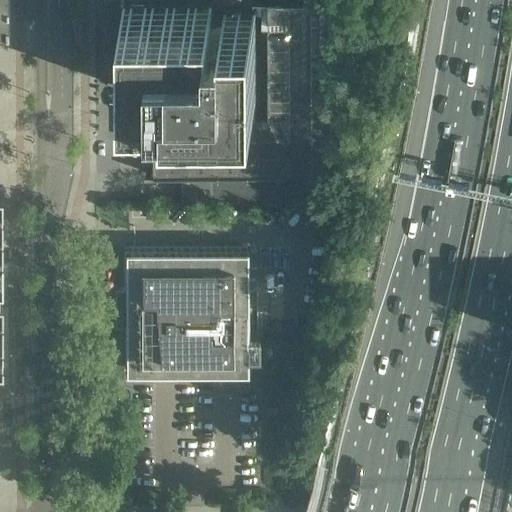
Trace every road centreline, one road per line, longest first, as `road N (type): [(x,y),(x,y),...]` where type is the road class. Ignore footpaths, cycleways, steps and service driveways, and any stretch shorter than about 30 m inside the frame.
road 1 (motorway): [(475,0),(427,266),(365,511)]
road 2 (unclassified): [(50,511),(55,0)]
road 3 (motorway): [(434,511),(511,186)]
